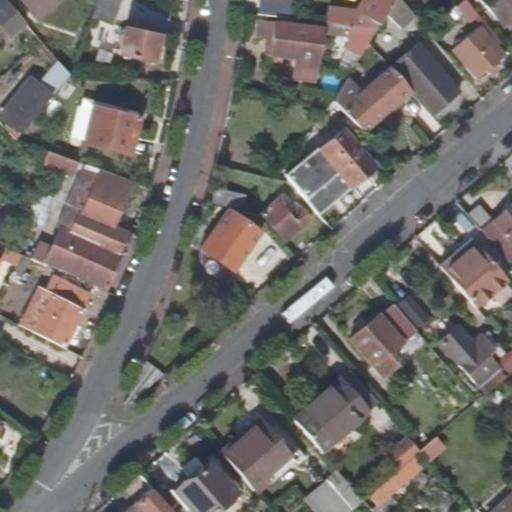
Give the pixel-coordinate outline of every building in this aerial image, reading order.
[(0,32),(3,30),(8,35),(24,22),(5,0),(4,0),(0,4),(0,32)] [(63,0),(19,0),(37,21),(63,0)] [(112,25),(120,0),(98,0),(92,18),(112,25)] [(389,10),(395,0),(363,0),(356,11),(380,26),(382,23),(389,10)] [(483,21),(466,0),(457,8),(471,25),(475,22),(478,26),(483,21)] [(511,0),(483,0),(500,21),(511,10),(511,0)] [(403,36),(411,23),(389,10),(382,23),(403,36)] [(360,29),(362,18),(348,17),(348,21),(332,19),(331,25),(350,28),(360,29)] [(315,83),(326,25),(305,22),(304,27),(275,23),(269,56),(296,60),(293,79),(315,83)] [(147,33),(148,26),(135,23),(134,30),(147,33)] [(361,57),(377,31),(360,29),(350,28),(350,31),(345,30),(344,36),(350,37),(348,51),(361,57)] [(154,62),(159,35),(147,33),(134,30),(125,29),(119,55),(154,62)] [(495,65),(505,56),(497,47),(501,44),(494,35),(490,39),(481,29),(453,53),(477,80),(488,70),(495,65)] [(0,42),(8,35),(3,30),(0,32),(0,42)] [(49,52),(59,64),(60,65),(71,57),(60,43),(49,52)] [(460,96),(417,47),(360,96),(346,81),(333,103),(363,133),(413,91),(435,117),(460,96)] [(4,128),(15,141),(16,140),(69,76),(60,65),(59,64),(40,86),(30,78),(5,110),(13,117),(4,128)] [(499,69),(495,65),(488,70),(491,75),(499,69)] [(85,139),(92,109),(79,106),(71,136),(85,139)] [(85,139),(84,142),(131,154),(140,118),(93,106),(92,109),(85,139)] [(317,217),(374,169),(344,134),(287,181),(317,217)] [(51,248),(45,262),(107,288),(130,234),(113,227),(132,182),(48,151),(44,164),(79,178),(51,248)] [(236,209),(238,201),(243,202),(244,197),(215,189),(211,203),(236,209)] [(56,198),(38,190),(26,218),(44,226),(56,198)] [(286,245),(312,222),(297,204),(291,209),(288,205),(288,203),(282,196),(261,215),(286,245)] [(511,204),(492,221),(477,205),(467,213),(508,262),(511,258),(511,204)] [(232,272),(261,232),(232,210),(202,251),(232,272)] [(476,307),(508,280),(472,239),(460,250),(465,255),(446,272),(476,307)] [(45,262),(51,248),(40,243),(34,258),(45,262)] [(446,272),(465,255),(460,250),(441,267),(446,272)] [(63,346),(88,296),(57,281),(51,294),(46,292),(43,298),(48,300),(33,330),(63,346)] [(396,306),(415,327),(427,317),(408,295),(396,306)] [(374,367),(418,330),(415,327),(396,306),(395,304),(380,316),(379,314),(350,339),(374,367)] [(507,377),(488,355),(495,350),(483,335),(473,344),(459,328),(443,342),(487,394),(507,377)] [(506,351),(489,331),(483,335),(495,350),(500,356),(506,351)] [(128,408),(164,376),(144,362),(137,378),(122,403),(128,408)] [(323,453),(372,411),(346,380),(296,422),(323,453)] [(460,380),(442,397),(459,417),(478,401),(460,380)] [(305,458),(276,424),(269,430),(263,423),(224,455),(255,492),(272,478),(275,481),(286,471),(283,468),(293,459),(297,464),(305,458)] [(444,448),(436,438),(433,441),(441,450),(444,448)] [(396,469),(420,449),(412,440),(388,460),(396,469)] [(429,460),(441,450),(433,441),(421,451),(429,460)] [(192,511),(212,511),(236,493),(209,461),(175,491),(192,511)] [(350,511),(364,500),(339,471),(325,483),(348,511),(350,511)] [(390,495),(406,480),(398,471),(369,496),(376,504),(377,505),(390,495)] [(348,511),(325,483),(310,496),(323,511),(348,511)] [(168,511),(151,491),(127,511),(168,511)] [(390,495),(377,505),(376,504),(371,508),(374,511),(400,511),(403,510),(390,495)] [(511,511),(511,495),(492,511),(511,511)]
